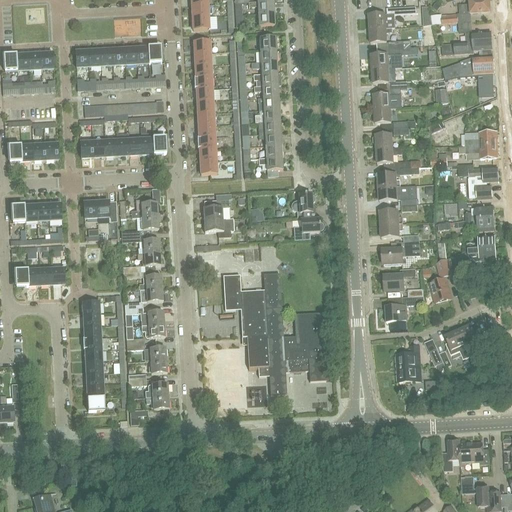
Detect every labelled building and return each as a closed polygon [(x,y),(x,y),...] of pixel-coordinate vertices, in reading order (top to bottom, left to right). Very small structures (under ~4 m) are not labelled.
[(490,14),(490,1),(476,2),(470,2),(470,5),(459,6),(460,16),(490,14)] [(248,9),(258,9),(258,16),(274,15),(273,3),(257,4),(248,4),(248,9)] [(208,7),(192,8),(192,20),(208,19),(208,7)] [(387,10),(387,16),(369,17),(369,31),(386,30),(392,30),(395,29),(394,16),(416,15),(416,9),(387,10)] [(274,15),(258,16),(259,28),(275,27),(274,15)] [(441,16),(442,25),(458,24),(457,15),(441,16)] [(208,19),(192,20),(193,32),(209,31),(208,19)] [(386,30),(369,31),(370,45),(386,44),(386,35),(392,34),(392,30),(386,30)] [(493,51),(492,33),(472,35),(473,46),(468,47),(467,43),(454,44),(454,45),(442,46),(443,56),(455,56),(474,55),(474,52),(493,51)] [(260,52),(276,51),(275,39),(259,40),(260,52)] [(194,56),(210,55),(210,43),(194,44),(194,56)] [(137,66),(149,65),(148,49),(136,50),(137,66)] [(148,49),(149,65),(161,65),(160,49),(148,49)] [(125,67),(137,66),(136,50),(124,51),(125,67)] [(101,68),(113,67),(112,51),(100,52),(101,68)] [(113,67),(125,67),(124,51),(112,51),(113,67)] [(276,51),(260,52),(261,65),(277,64),(276,51)] [(100,52),(88,53),(89,69),(101,68),(100,52)] [(76,53),(77,69),(89,69),(88,53),(76,53)] [(40,55),(28,56),(29,72),(41,71),(40,55)] [(53,71),(52,55),(40,55),(41,71),(53,71)] [(210,55),(194,56),(195,68),(211,67),(210,55)] [(16,57),(17,73),(29,72),(28,56),(16,57)] [(372,71),(388,70),(387,56),(371,57),(372,71)] [(5,73),(17,73),(16,57),(4,57),(5,73)] [(443,71),(447,89),(454,87),(461,85),(460,78),(478,77),(478,76),(494,75),(493,58),(492,59),(477,59),(473,60),(469,61),(443,71)] [(251,71),(261,71),(262,76),(278,75),(277,64),(261,65),(251,65),(251,71)] [(211,67),(195,68),(196,80),(212,79),(211,67)] [(372,85),(379,85),(389,84),(388,70),(372,71),(372,85)] [(262,89),(278,88),(278,75),(262,76),(253,77),(254,83),(256,83),(256,89),(262,88),(262,89)] [(212,79),(196,80),(196,92),(212,91),(212,79)] [(254,94),(262,94),(263,101),(279,100),(278,88),(262,89),(262,88),(256,89),(254,89),(254,94)] [(494,89),(479,90),(479,100),(494,99),(494,89)] [(197,104),(213,103),(212,91),(196,92),(197,104)] [(446,105),(445,91),(436,92),(438,106),(446,105)] [(389,96),(379,97),(373,97),(374,112),(390,111),(389,96)] [(264,113),(280,112),(279,100),(263,101),(258,101),(259,113),(264,112),(264,113)] [(214,115),(213,111),(213,103),(197,104),(198,116),(214,115)] [(375,125),(381,125),(391,124),(390,111),(374,112),(375,125)] [(262,124),(280,123),(280,112),(264,113),(264,112),(259,113),(259,117),(262,117),(262,124)] [(214,115),(198,116),(198,128),(214,127),(214,115)] [(259,137),(281,136),(280,123),(262,124),(258,125),(259,137)] [(450,139),(443,123),(428,129),(431,136),(430,136),(431,146),(450,139)] [(214,127),(198,128),(199,140),(215,139),(214,127)] [(465,141),(466,148),(497,147),(496,133),(479,134),(479,140),(465,141)] [(259,141),(265,141),(266,149),(282,148),(281,136),(259,137),(259,141)] [(392,137),(376,138),(374,138),(373,140),(373,145),(374,146),(376,146),(376,152),(392,151),(392,137)] [(215,139),(199,140),(200,152),(216,151),(215,139)] [(153,141),(154,157),(166,156),(165,140),(153,141)] [(142,157),(141,141),(129,142),(130,158),(142,157)] [(142,157),(154,157),(153,141),(141,141),(142,157)] [(118,159),(130,158),(129,142),(117,143),(118,159)] [(94,160),(106,159),(105,143),(93,144),(94,160)] [(118,159),(117,143),(105,143),(106,159),(118,159)] [(81,145),(82,161),(94,160),(93,144),(81,145)] [(58,162),(57,146),(45,147),(46,163),(58,162)] [(34,163),(33,147),(21,148),(22,164),(34,163)] [(34,163),(46,163),(45,147),(33,147),(34,163)] [(466,155),(480,154),(480,161),(497,160),(497,147),(466,148),(466,155)] [(10,165),(22,164),(21,148),(9,149),(10,165)] [(282,148),(266,149),(266,160),(266,161),(282,160),(282,148)] [(392,151),(376,152),(377,166),(393,165),(393,157),(402,156),(401,150),(392,151)] [(216,151),(200,152),(200,164),(216,163),(216,151)] [(439,160),(430,160),(431,168),(447,167),(447,159),(439,160)] [(259,167),(267,166),(267,173),(283,172),(282,160),(266,161),(266,160),(259,161),(259,167)] [(216,163),(200,164),(201,176),(217,176),(216,163)] [(458,168),(458,178),(471,178),(471,179),(484,178),(484,184),(499,183),(498,170),(483,170),(483,171),(474,171),(474,166),(458,167),(458,168)] [(379,190),(400,189),(400,182),(396,183),(396,176),(378,177),(379,190)] [(471,179),(472,201),(492,201),(491,187),(488,187),(488,184),(484,184),(484,178),(471,179)] [(400,189),(379,190),(379,203),(397,202),(397,196),(400,196),(400,189)] [(312,196),(299,197),(299,202),(294,204),(292,206),(292,208),(292,211),(294,213),(297,213),(297,222),(319,221),(319,220),(315,221),(314,213),(312,213),(312,204),(314,204),(315,202),(315,201),(315,199),(313,198),(312,197),(312,196)] [(109,202),(96,203),(97,220),(109,219),(109,220),(117,220),(116,205),(109,206),(109,202)] [(137,220),(158,219),(157,205),(144,205),(144,202),(136,202),(136,213),(131,214),(132,220),(137,220)] [(222,210),(229,209),(229,202),(216,202),(217,209),(203,210),(204,222),(223,221),(222,210)] [(85,220),(97,220),(96,203),(84,204),(85,220)] [(61,222),(60,205),(48,206),(49,223),(61,222)] [(459,205),(445,206),(445,218),(452,218),(452,222),(459,222),(458,217),(460,217),(459,205)] [(37,223),(49,223),(48,206),(36,207),(37,223)] [(25,224),(37,223),(36,207),(24,208),(25,224)] [(466,215),(466,222),(493,220),(493,207),(477,208),(477,216),(471,217),(471,214),(466,215)] [(25,224),(24,208),(12,208),(13,225),(25,224)] [(257,211),(250,211),(251,224),(264,223),(264,216),(257,211)] [(381,227),(402,226),(402,219),(398,219),(398,213),(380,214),(381,227)] [(142,219),(142,231),(158,231),(158,219),(142,219)] [(493,220),(466,222),(467,228),(472,228),(472,226),(478,225),(478,233),(494,232),(493,220)] [(218,233),(218,240),(231,239),(231,233),(234,233),(233,221),(223,221),(204,222),(205,234),(218,233)] [(319,224),(319,221),(297,222),(301,222),(301,228),(294,229),(294,242),(310,241),(310,234),(320,234),(320,233),(322,232),(323,231),(324,229),(324,227),(323,225),(321,224),(319,224)] [(402,226),(381,227),(381,240),(399,239),(399,233),(403,232),(402,226)] [(27,246),(26,241),(26,232),(20,232),(21,242),(16,242),(17,247),(27,246)] [(89,243),(99,242),(98,237),(98,233),(89,233),(89,238),(88,238),(89,243)] [(479,246),(473,246),(468,246),(468,251),(495,249),(494,237),(478,238),(479,246)] [(138,250),(139,255),(144,255),(160,254),(159,242),(143,243),(143,250),(138,250)] [(403,265),(402,258),(420,257),(419,243),(404,244),(391,245),(391,251),(382,252),(383,266),(403,265)] [(438,245),(440,261),(447,260),(445,244),(438,245)] [(51,253),(51,248),(41,249),(41,254),(43,254),(43,259),(50,258),(50,253),(51,253)] [(477,263),(480,263),(496,262),(495,249),(468,251),(468,253),(453,258),(456,265),(468,261),(473,260),(477,263)] [(160,254),(144,255),(139,255),(139,256),(137,256),(138,262),(144,261),(145,267),(161,266),(160,254)] [(436,265),(441,280),(451,277),(447,261),(436,265)] [(64,270),(52,271),(53,287),(65,286),(64,270)] [(53,287),(52,271),(40,272),(40,287),(53,287)] [(400,277),(384,278),(385,294),(404,293),(404,279),(415,278),(415,271),(400,272),(400,277)] [(28,288),(28,272),(15,273),(16,288),(28,288)] [(28,288),(40,287),(40,272),(28,272),(28,288)] [(295,317),(296,339),(284,340),(282,315),(280,276),(264,277),(265,292),(241,294),(240,277),(223,278),(225,305),(225,313),(236,313),(236,309),(241,309),(242,339),(247,339),(249,372),(259,371),(259,379),(270,379),(271,398),(287,397),(286,374),(309,373),(310,384),(327,383),(322,315),(295,317)] [(145,278),(146,286),(139,286),(140,292),(146,291),(162,290),(161,277),(145,278)] [(446,281),(430,286),(435,305),(451,300),(446,281)] [(464,282),(458,284),(461,294),(467,292),(464,282)] [(140,298),(146,297),(147,304),(163,303),(162,290),(140,292),(140,298)] [(408,299),(424,298),(423,291),(408,292),(408,299)] [(424,298),(408,299),(392,300),(392,308),(385,309),(386,325),(390,324),(390,333),(407,332),(406,324),(407,323),(406,308),(414,307),(425,308),(424,298)] [(84,317),(99,316),(98,304),(83,305),(84,317)] [(142,328),(164,327),(163,314),(143,315),(143,310),(125,311),(125,316),(141,315),(141,322),(142,328)] [(99,316),(84,317),(84,329),(100,328),(99,316)] [(471,327),(458,333),(469,359),(470,358),(466,351),(472,348),(471,345),(477,342),(475,337),(480,334),(476,326),(471,328),(471,327)] [(142,333),(148,333),(149,340),(165,339),(164,327),(142,328),(142,333)] [(100,340),(100,336),(100,328),(84,329),(85,341),(100,340)] [(469,359),(458,333),(453,335),(452,334),(446,337),(447,338),(445,339),(448,346),(446,347),(451,358),(460,354),(462,358),(463,362),(469,359)] [(487,351),(490,350),(493,349),(487,335),(481,337),(487,351)] [(100,340),(85,341),(86,353),(101,352),(100,340)] [(411,347),(411,356),(404,357),(396,357),(397,371),(420,369),(419,347),(411,347)] [(150,364),(166,363),(166,350),(150,351),(150,363),(150,364)] [(435,368),(443,364),(439,356),(437,350),(428,353),(435,368)] [(86,365),(102,364),(101,352),(86,353),(86,365)] [(439,356),(443,364),(446,370),(452,367),(446,353),(439,356)] [(166,363),(150,364),(151,376),(167,375),(166,363)] [(102,364),(86,365),(87,377),(103,376),(102,364)] [(420,369),(397,371),(398,385),(406,384),(421,384),(420,369)] [(103,376),(87,377),(88,389),(103,388),(103,376)] [(426,392),(442,391),(441,382),(425,383),(426,392)] [(146,393),(146,400),(169,399),(168,386),(149,387),(148,388),(149,393),(146,393)] [(103,388),(88,389),(88,401),(104,400),(103,388)] [(0,398),(2,425),(14,424),(13,409),(7,409),(6,398),(0,398)] [(169,399),(146,400),(146,405),(153,405),(153,411),(169,410),(169,399)] [(104,400),(88,401),(89,413),(105,413),(104,400)] [(511,452),(511,440),(505,441),(503,443),(503,446),(511,445),(511,452)] [(460,462),(459,444),(447,445),(448,458),(442,458),(443,474),(453,473),(453,463),(460,462)] [(465,465),(472,465),(471,446),(460,447),(459,444),(460,462),(460,468),(465,468),(465,465)] [(471,446),(472,465),(480,464),(480,467),(490,466),(489,453),(483,453),(482,445),(471,446)] [(478,509),(487,509),(490,509),(488,490),(474,491),(474,479),(461,479),(462,496),(477,495),(478,509)] [(500,489),(488,490),(490,509),(487,509),(487,511),(501,511),(501,509),(507,509),(506,497),(500,497),(500,489)] [(54,511),(51,496),(45,497),(43,491),(32,494),(33,500),(35,511),(54,511)] [(434,511),(428,503),(415,511),(434,511)]
